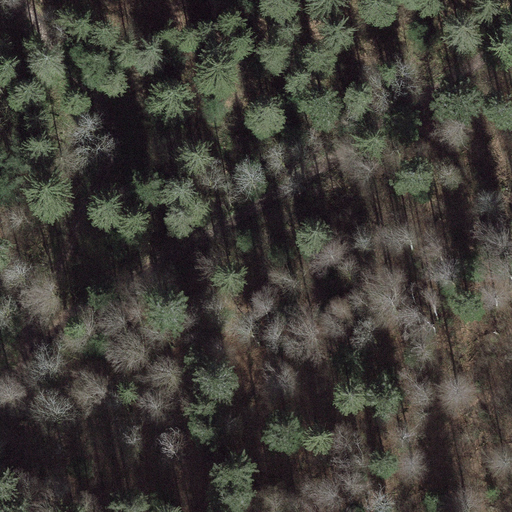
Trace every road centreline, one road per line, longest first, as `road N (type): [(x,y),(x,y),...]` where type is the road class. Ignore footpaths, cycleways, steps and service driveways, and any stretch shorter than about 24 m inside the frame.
road 1 (track): [(511,32),(293,183),(89,298),(18,376)]
road 2 (track): [(18,376),(32,324),(111,142),(100,103),(62,66),(23,0)]
